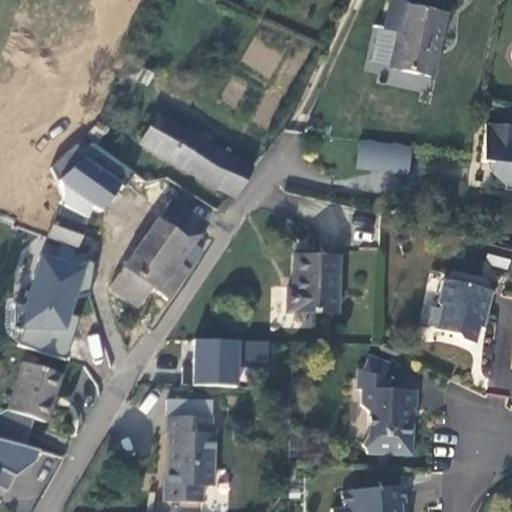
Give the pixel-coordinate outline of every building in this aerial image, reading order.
[(432,77),(445,15),(405,7),(406,0),(389,0),(383,29),(397,32),(389,68),(432,77)] [(135,65),(129,76),(147,85),(153,75),(135,65)] [(156,115),(139,144),(163,158),(205,183),(235,198),(253,169),(210,146),(213,140),(203,134),(200,140),(156,115)] [(511,127),(486,124),(481,162),(494,163),(493,174),(506,175),(504,190),(511,191),(511,127)] [(105,171),(111,157),(83,137),(73,147),(105,171)] [(357,139),(355,169),(409,174),(412,145),(357,139)] [(182,188),(173,201),(207,224),(217,210),(182,188)] [(39,236),(75,249),(90,211),(61,199),(56,214),(48,211),(39,236)] [(173,201),(172,199),(148,233),(124,267),(109,288),(137,308),(151,289),(167,300),(188,271),(179,265),(183,260),(192,266),(202,252),(193,245),(207,224),(173,201)] [(94,262),(42,246),(18,323),(23,325),(18,343),(64,357),(94,262)] [(489,247),(484,263),(506,268),(510,252),(489,247)] [(337,257),(293,255),(292,288),(286,287),(286,312),(335,314),(337,257)] [(438,303),(441,307),(440,309),(435,328),(435,330),(457,335),(460,340),(474,344),(481,316),(485,317),(492,293),(444,280),(438,303)] [(421,324),(435,328),(440,309),(426,305),(421,324)] [(97,333),(86,336),(92,358),(103,355),(97,333)] [(193,337),(191,385),(238,386),(239,363),(268,364),(269,340),(193,337)] [(362,372),(383,379),(389,364),(368,356),(362,372)] [(45,422),(60,375),(22,363),(7,410),(2,408),(0,413),(0,439),(24,446),(33,418),(45,422)] [(409,423),(410,409),(415,409),(416,391),(388,390),(388,381),(383,379),(362,372),(358,370),(357,390),(362,390),(361,405),(369,414),(368,435),(362,445),(368,454),(411,456),(412,424),(409,423)] [(212,418),(166,417),(165,434),(167,434),(166,484),(163,484),(162,502),(201,503),(201,487),(212,487),(214,435),(211,434),(212,418)] [(0,473),(26,480),(33,454),(0,445),(0,473)] [(405,511),(403,486),(341,492),(342,508),(331,509),(331,511),(405,511)]
